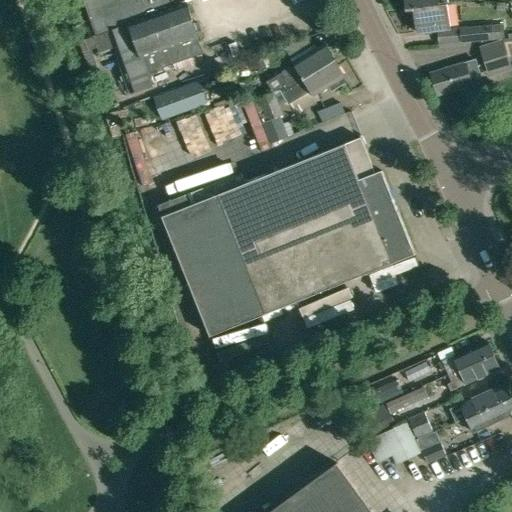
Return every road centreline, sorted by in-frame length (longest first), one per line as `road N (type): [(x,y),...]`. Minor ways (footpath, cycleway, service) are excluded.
road 1 (residential): [(453,181),(359,0)]
road 2 (residential): [(511,313),(453,181)]
